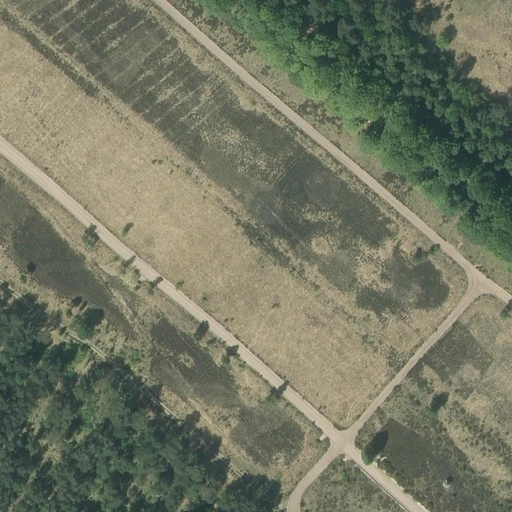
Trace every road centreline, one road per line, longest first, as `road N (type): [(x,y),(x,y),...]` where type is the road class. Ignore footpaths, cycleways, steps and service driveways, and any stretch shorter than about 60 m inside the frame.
road 1 (track): [(0,152),(310,411),(417,511)]
road 2 (track): [(149,0),(511,304)]
road 3 (track): [(285,511),(0,284)]
road 4 (track): [(249,0),(511,229)]
road 5 (track): [(483,279),(292,498),(293,511)]
